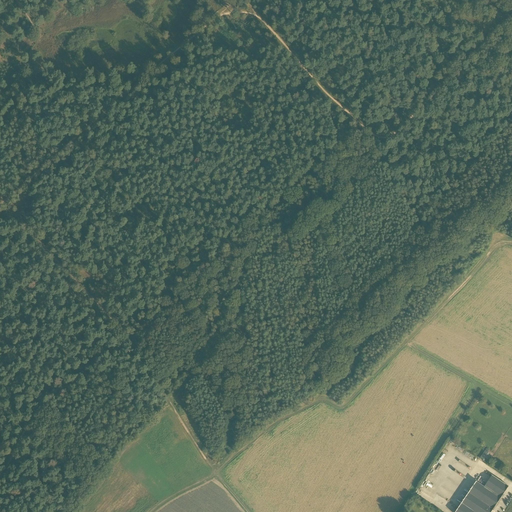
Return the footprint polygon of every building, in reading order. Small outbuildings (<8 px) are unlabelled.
[(485,457),(488,453),(485,450),(480,458),(484,462),(486,458),(485,457)] [(458,456),(448,465),(458,476),(467,466),(458,456)] [(491,511),(501,498),(509,487),(500,481),(498,483),(490,478),(484,487),(477,481),(455,511),(491,511)] [(450,489),(455,492),(459,485),(455,482),(450,489)] [(430,495),(434,487),(423,483),(420,492),(430,496),(430,495)]
